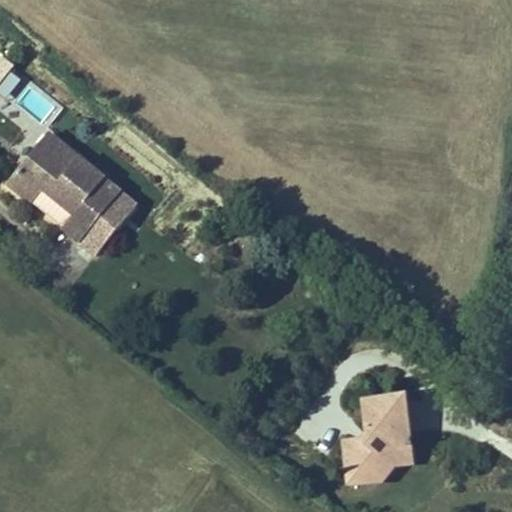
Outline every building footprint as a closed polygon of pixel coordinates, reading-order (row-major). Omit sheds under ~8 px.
[(123,197),(84,165),(78,171),(69,163),(74,157),(50,137),(6,190),(32,211),(43,198),(72,222),(62,235),(80,250),(123,197)] [(84,165),(74,157),(69,163),(78,171),(84,165)] [(139,210),(123,197),(80,250),(96,263),(139,210)] [(342,444),(346,495),(369,493),(388,469),(414,466),(406,401),(361,404),(365,443),(342,444)] [(414,473),(414,466),(388,469),(369,493),(384,491),(397,475),(414,473)]
